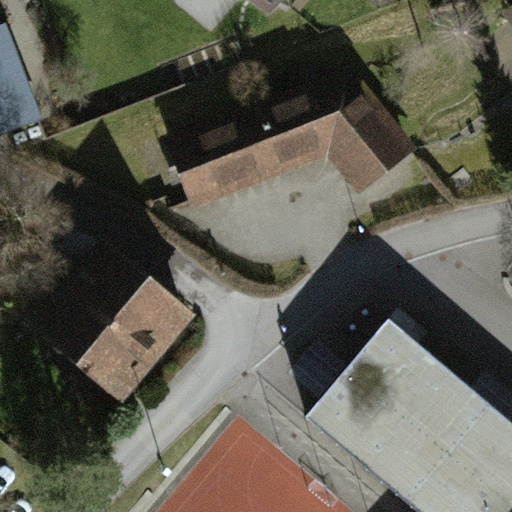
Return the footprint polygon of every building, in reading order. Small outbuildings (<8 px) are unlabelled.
[(259,0),(274,12),(284,0),(259,0)] [(10,27),(0,31),(0,141),(47,123),(10,27)] [(353,74),(163,147),(192,223),(335,169),(368,208),(426,161),(353,74)] [(113,253),(45,338),(136,411),(204,326),(113,253)] [(511,511),(511,419),(394,319),(308,420),(415,511),(511,511)]
